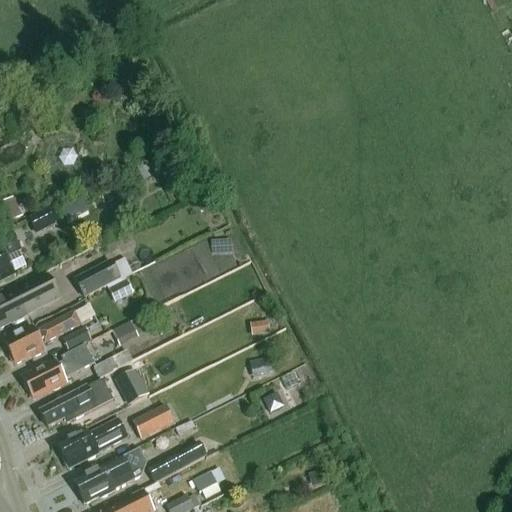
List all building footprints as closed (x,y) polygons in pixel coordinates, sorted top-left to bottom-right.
[(2,209),(10,226),(23,220),(15,203),(2,209)] [(0,230),(10,226),(2,209),(0,205),(0,230)] [(34,237),(38,235),(54,228),(48,217),(29,226),(34,237)] [(0,281),(24,270),(16,255),(20,254),(9,232),(0,236),(0,281)] [(81,303),(118,284),(108,265),(72,283),(81,303)] [(25,316),(57,300),(48,281),(15,298),(15,297),(0,304),(0,332),(10,327),(12,330),(28,322),(25,316)] [(133,297),(126,283),(108,292),(115,306),(133,297)] [(35,336),(32,332),(4,346),(15,368),(31,360),(32,362),(45,355),(41,348),(79,328),(73,317),(35,336)] [(252,340),(273,337),(272,324),(250,326),(252,340)] [(119,350),(138,340),(130,326),(112,335),(119,350)] [(89,344),(83,332),(60,343),(67,355),(89,344)] [(52,395),(65,388),(63,383),(94,367),(84,350),(60,362),(63,366),(57,369),(55,363),(35,373),(36,375),(22,382),(33,403),(51,394),(52,395)] [(98,382),(131,366),(126,355),(93,372),(98,382)] [(253,382),(274,377),(270,361),(249,366),(253,382)] [(149,397),(135,372),(115,383),(128,408),(149,397)] [(107,399),(100,385),(86,392),(39,415),(48,432),(70,420),(73,425),(97,413),(94,405),(107,399)] [(283,388),(264,400),(275,418),(294,406),(283,388)] [(159,411),(130,425),(139,444),(168,430),(159,411)] [(55,451),(67,473),(85,464),(86,466),(99,459),(97,457),(127,442),(117,424),(101,433),(101,434),(89,440),(86,435),(55,451)] [(147,471),(154,486),(204,461),(197,446),(147,471)] [(146,470),(137,454),(125,460),(102,472),(74,486),(85,508),(98,502),(99,503),(114,495),(114,494),(141,481),(144,471),(146,470)] [(217,488),(211,475),(193,484),(199,496),(217,488)] [(323,488),(320,476),(311,479),(313,490),(323,488)] [(151,511),(143,494),(131,500),(132,502),(111,511),(151,511)] [(165,511),(192,511),(186,500),(165,511)]
